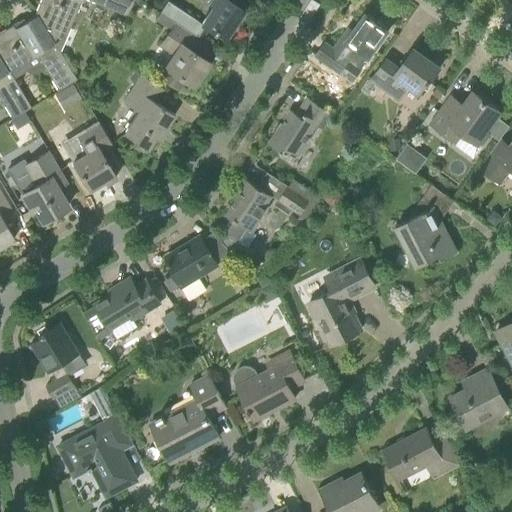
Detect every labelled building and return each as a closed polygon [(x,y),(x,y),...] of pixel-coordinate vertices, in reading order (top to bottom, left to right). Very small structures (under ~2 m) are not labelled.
[(40,0),(35,13),(36,15),(59,52),(60,51),(63,50),(65,45),(64,44),(83,0),(89,0),(127,16),(134,0),(40,0)] [(213,7),(202,23),(201,25),(214,34),(217,30),(226,36),(243,10),(228,0),(211,0),(209,4),(213,7)] [(198,21),(168,1),(161,13),(175,22),(190,32),(198,21)] [(369,58),(389,30),(367,13),(351,35),(347,32),(334,49),(325,42),(316,55),(341,73),(359,50),(369,58)] [(0,32),(0,58),(8,71),(9,71),(37,55),(59,90),(77,79),(60,51),(59,52),(36,15),(25,22),(23,19),(18,22),(21,27),(16,30),(13,25),(0,32)] [(190,32),(175,22),(171,29),(161,45),(174,53),(159,77),(177,89),(183,80),(193,86),(209,62),(190,49),(197,37),(190,32)] [(400,68),(387,59),(372,79),(399,98),(408,86),(419,94),(428,81),(429,83),(441,67),(414,48),(400,68)] [(0,97),(13,118),(31,107),(9,71),(8,71),(0,58),(0,97)] [(124,134),(147,149),(162,127),(165,129),(175,115),(155,102),(163,89),(141,74),(123,102),(138,112),(124,134)] [(73,84),(61,90),(69,104),(81,98),(73,84)] [(444,93),(437,88),(432,94),(439,100),(444,93)] [(462,132),(478,142),(486,131),(500,140),(510,126),(496,116),(501,111),(474,91),(460,110),(448,101),(431,124),(456,141),(462,132)] [(333,113),(308,97),(297,113),(304,117),(306,114),(320,123),(324,126),(333,113)] [(299,155),(320,123),(306,114),(304,117),(297,113),(296,112),(291,109),(285,119),(286,120),(283,123),(282,123),(269,143),(283,152),(286,147),(299,155)] [(106,184),(116,177),(102,153),(114,146),(98,120),(75,134),(75,135),(62,143),(73,160),(72,160),(89,190),(104,181),(106,184)] [(401,149),(399,138),(391,139),(392,150),(401,149)] [(407,143),(397,157),(416,171),(427,157),(407,143)] [(511,171),(511,146),(509,150),(499,143),(481,167),(503,183),(511,171)] [(43,222),(68,206),(51,177),(61,172),(48,151),(24,165),(21,161),(8,169),(21,192),(31,210),(34,208),(43,222)] [(234,219),(225,234),(227,235),(222,241),(234,253),(241,244),(238,241),(247,228),(253,232),(267,210),(265,208),(273,195),(246,178),(238,191),(242,194),(240,197),(238,196),(226,214),(234,219)] [(288,186),(301,194),(306,187),(292,179),(288,186)] [(441,220),(455,201),(432,185),(416,206),(420,213),(405,221),(396,226),(417,267),(439,255),(442,259),(457,251),(441,220)] [(279,200),(301,214),(309,219),(317,206),(316,205),(309,201),(310,200),(301,194),(288,186),(279,200)] [(341,201),(345,198),(345,194),(341,191),(330,191),(326,194),(326,198),(330,201),(341,201)] [(0,247),(15,239),(2,219),(12,213),(0,193),(0,247)] [(321,197),(314,193),(310,200),(309,201),(316,205),(321,197)] [(496,215),(490,215),(485,222),(495,229),(502,220),(496,215)] [(169,262),(167,263),(175,276),(165,281),(172,292),(182,286),(190,300),(207,289),(198,276),(218,264),(218,263),(233,254),(234,253),(222,241),(221,242),(213,232),(203,238),(201,236),(166,257),(169,262)] [(346,300),(375,285),(362,260),(333,275),(339,287),(310,303),(332,345),(362,329),(346,300)] [(160,302),(147,280),(136,287),(131,279),(115,288),(117,292),(96,304),(96,305),(85,312),(98,334),(110,327),(111,329),(132,317),(133,319),(160,302)] [(280,296),(273,281),(259,289),(266,303),(280,296)] [(177,311),(165,318),(173,332),(185,325),(177,311)] [(80,354),(61,321),(41,333),(43,336),(32,343),(41,358),(43,357),(49,368),(51,367),(58,379),(47,385),(54,398),(76,386),(68,373),(63,364),(80,354)] [(511,322),(496,331),(511,360),(511,322)] [(235,379),(237,384),(249,408),(248,408),(250,413),(251,412),(255,419),(271,410),(270,408),(276,405),(277,407),(296,397),(291,387),(305,380),(291,352),(275,360),(279,366),(261,376),(256,369),(252,366),(246,365),(242,366),(238,369),(235,374),(235,379)] [(475,384),(451,397),(466,427),(508,405),(489,368),(471,377),(475,384)] [(151,423),(171,462),(189,453),(188,450),(196,446),(197,449),(219,437),(208,416),(227,406),(211,375),(191,385),(199,399),(151,423)] [(90,393),(94,400),(108,393),(104,386),(90,393)] [(511,410),(511,409),(487,418),(490,426),(511,417),(511,410)] [(135,445),(117,412),(104,419),(105,422),(59,445),(75,476),(87,469),(88,472),(93,469),(107,495),(137,480),(134,473),(123,451),(135,445)] [(389,459),(372,468),(390,502),(407,494),(399,479),(427,465),(434,478),(462,465),(443,427),(430,434),(427,428),(384,450),(389,459)] [(358,511),(378,502),(362,473),(362,472),(334,487),(332,483),(321,489),(332,510),(328,511),(358,511)] [(115,511),(110,503),(99,508),(101,511),(115,511)]
